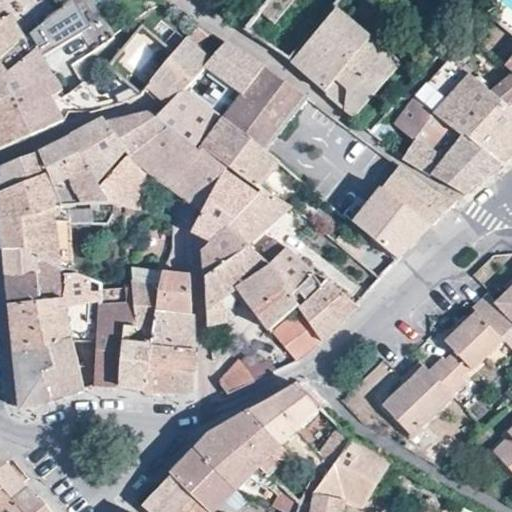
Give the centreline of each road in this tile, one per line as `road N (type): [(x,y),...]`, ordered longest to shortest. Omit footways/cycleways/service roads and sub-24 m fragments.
road 1 (residential): [(209,413),(319,363),(508,191)]
road 2 (residential): [(34,433),(97,416),(195,414)]
road 3 (residential): [(188,253),(199,276),(209,413)]
